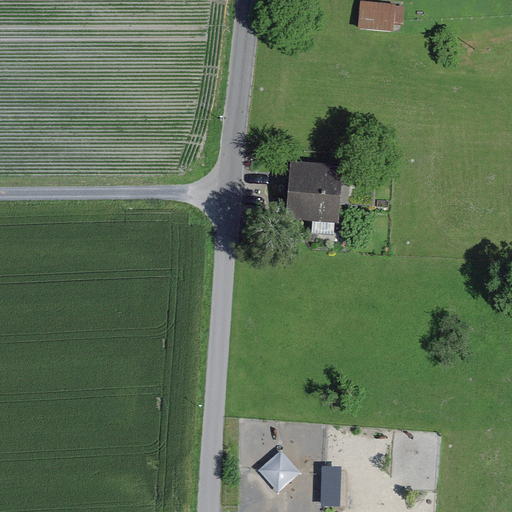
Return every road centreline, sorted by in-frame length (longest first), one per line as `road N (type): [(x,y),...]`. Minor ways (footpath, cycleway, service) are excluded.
road 1 (residential): [(207,511),(225,196)]
road 2 (unclassified): [(225,196),(0,194)]
road 3 (residential): [(225,196),(247,0)]
